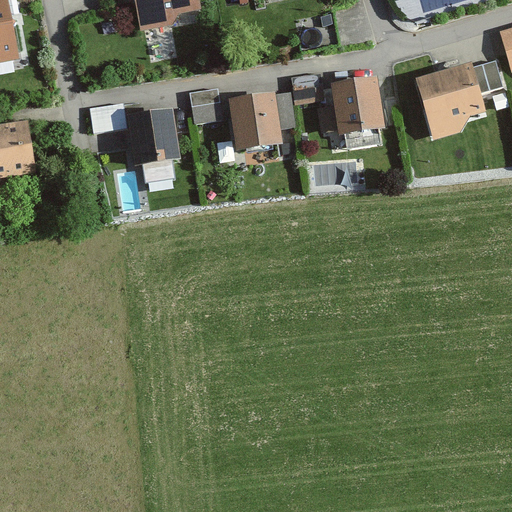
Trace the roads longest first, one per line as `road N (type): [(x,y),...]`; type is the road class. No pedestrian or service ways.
road 1 (residential): [(52,0),(74,106),(388,51)]
road 2 (residential): [(388,51),(511,15)]
